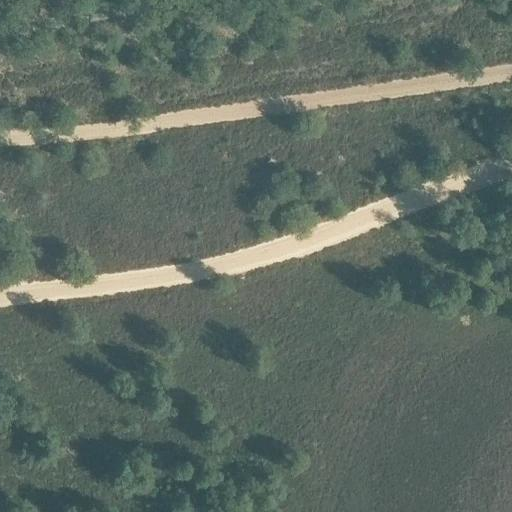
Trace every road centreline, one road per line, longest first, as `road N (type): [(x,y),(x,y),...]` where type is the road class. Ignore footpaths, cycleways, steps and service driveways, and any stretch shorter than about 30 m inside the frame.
road 1 (track): [(0,295),(194,269),(323,237),(511,161)]
road 2 (track): [(511,73),(85,138),(0,139)]
